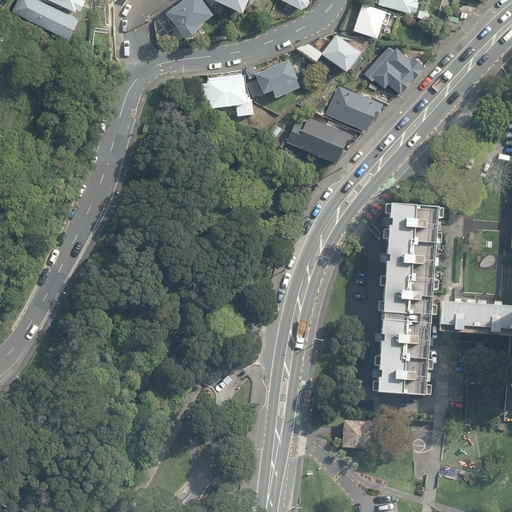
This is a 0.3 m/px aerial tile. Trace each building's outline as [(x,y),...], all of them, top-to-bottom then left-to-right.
[(14,0),(9,12),(68,40),(79,18),(40,0),(14,0)] [(51,0),(76,10),(77,8),(81,10),(85,0),(51,0)] [(183,0),(166,12),(184,38),(199,28),(197,26),(213,14),(202,0),(183,0)] [(216,0),(242,11),(246,0),(216,0)] [(282,0),(301,8),(302,6),(306,5),(308,0),(307,0),(282,0)] [(378,4),(410,13),(410,10),(415,11),(417,1),(416,1),(415,0),(375,0),(375,2),(378,3),(378,4)] [(361,2),(352,30),(376,38),(381,22),(386,24),(390,13),(384,11),(385,9),(361,2)] [(417,17),(427,20),(429,13),(419,10),(417,17)] [(321,55),(346,74),(360,54),(336,36),(321,55)] [(296,49),(315,63),(322,54),(308,44),(296,49)] [(388,86),(399,96),(424,69),(412,58),(410,61),(396,49),(393,52),(388,47),(364,74),(372,83),(374,81),(385,90),(388,86)] [(273,91),(276,99),(301,89),(289,60),(288,61),(286,57),(255,70),(253,67),(245,70),(250,83),(247,84),(253,98),(263,94),(264,95),(273,91)] [(236,106),(238,116),(254,114),(252,100),(247,101),(243,77),(242,77),(242,75),(208,79),(209,83),(200,84),(201,97),(198,98),(199,103),(209,101),(210,109),(236,106)] [(170,80),(173,96),(185,94),(183,78),(170,80)] [(326,115),(366,132),(371,120),(376,122),(383,105),(338,86),(326,115)] [(286,142),(336,164),(349,136),(308,118),(304,125),(296,121),(286,142)] [(269,132),(274,137),(282,129),(277,124),(269,132)] [(511,291),(511,300),(511,304),(449,300),(439,299),(438,304),(434,304),(435,289),(439,290),(440,280),(435,279),(438,242),(442,243),(443,233),(439,233),(440,217),(444,218),(445,208),(440,208),(441,206),(392,203),(392,204),(388,204),(387,214),(391,214),(390,229),(386,229),(385,238),(390,239),(387,276),(382,276),(382,285),(386,286),(385,301),(380,301),(380,310),(384,311),(381,355),(376,355),(376,365),(380,365),(379,380),(375,380),(374,390),(379,391),(428,395),(428,394),(432,394),(433,384),(428,384),(429,369),(434,369),(434,359),(430,359),(433,314),(438,315),(437,329),(447,330),(510,335),(505,410),(504,412),(511,412),(511,291)] [(343,447),(370,449),(372,421),(345,419),(343,447)] [(511,440),(506,441),(503,459),(511,458),(511,440)]
